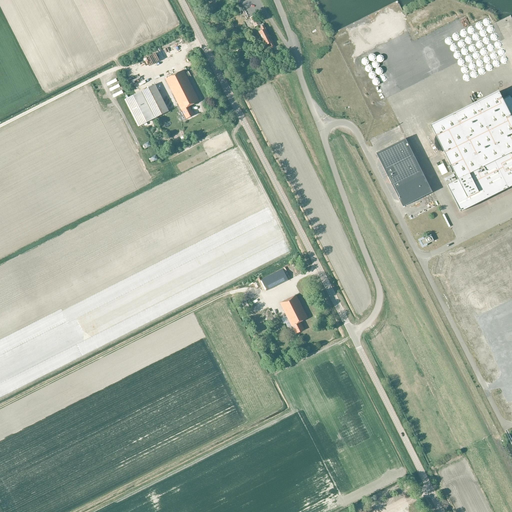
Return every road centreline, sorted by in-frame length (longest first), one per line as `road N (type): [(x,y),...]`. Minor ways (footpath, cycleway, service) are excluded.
road 1 (tertiary): [(352,335),(180,0)]
road 2 (unclassified): [(352,335),(379,297),(276,0)]
road 3 (tertiary): [(441,511),(352,335)]
road 4 (unknown): [(201,40),(145,73),(113,71),(85,85)]
